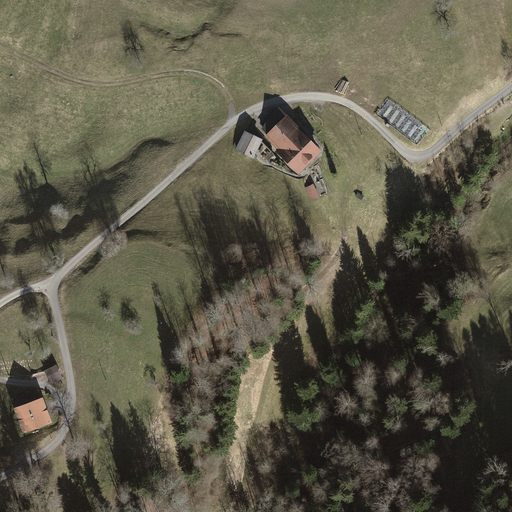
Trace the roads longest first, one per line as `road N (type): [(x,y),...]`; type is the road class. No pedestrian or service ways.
road 1 (unclassified): [(0,480),(53,446),(66,425),(71,383),(52,297),(60,271),(233,122),(260,106),(323,98),(366,117),(416,159),(511,85)]
road 2 (track): [(233,122),(230,102),(204,76),(97,85),(0,45)]
